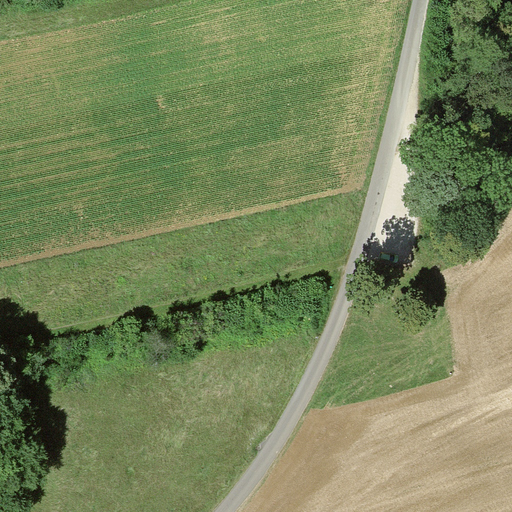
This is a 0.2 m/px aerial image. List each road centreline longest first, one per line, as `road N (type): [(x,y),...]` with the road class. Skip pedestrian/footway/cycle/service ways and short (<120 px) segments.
road 1 (unclassified): [(218,511),(294,407),(320,355),(353,271),(428,0)]
road 2 (track): [(0,346),(353,271)]
